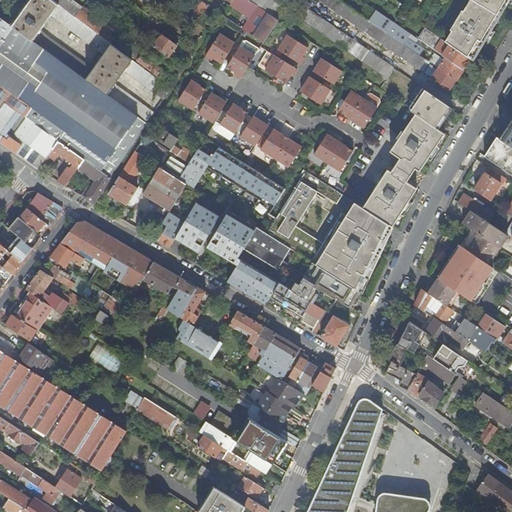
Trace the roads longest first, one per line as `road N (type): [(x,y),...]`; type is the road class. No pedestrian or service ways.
road 1 (residential): [(75,205),(354,365)]
road 2 (residential): [(233,80),(303,124),(330,121),(436,192)]
road 3 (residential): [(511,479),(354,365)]
road 4 (residential): [(354,365),(436,192)]
road 5 (residential): [(281,511),(354,365)]
road 6 (residential): [(436,192),(511,64)]
road 7 (residential): [(75,205),(0,301)]
